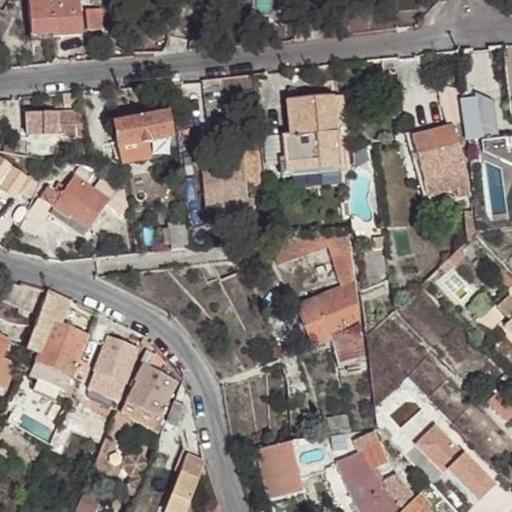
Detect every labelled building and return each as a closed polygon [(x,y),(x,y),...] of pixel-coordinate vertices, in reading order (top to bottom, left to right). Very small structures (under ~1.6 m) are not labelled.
[(26,0),(27,20),(50,19),(51,36),(80,34),(77,0),(49,2),(48,0),(26,0)] [(254,0),(255,18),(284,16),(282,0),(254,0)] [(103,30),(101,10),(86,11),(87,32),(103,30)] [(50,19),(27,20),(28,36),(51,36),(50,19)] [(256,94),(254,75),(203,80),(204,100),(256,94)] [(463,101),(459,76),(440,79),(446,105),(463,101)] [(77,93),(62,94),(63,105),(79,105),(77,93)] [(337,115),(335,99),(317,101),(317,116),(337,115)] [(317,116),(317,101),(289,104),(292,138),(285,139),(287,165),(321,162),(321,171),(342,169),(337,115),(317,116)] [(463,101),(446,105),(453,128),(455,128),(465,125),(463,101)] [(80,113),(74,114),(76,139),(85,139),(80,113)] [(74,114),(25,115),(26,138),(56,137),(76,139),(74,114)] [(118,150),(171,138),(166,115),(113,125),(118,150)] [(499,130),(483,127),(486,155),(497,162),(500,158),(511,161),(511,137),(500,139),(499,130)] [(430,200),(471,188),(455,128),(453,128),(413,139),(430,200)] [(173,153),(171,138),(118,150),(120,164),(173,153)] [(212,194),(214,210),(218,209),(219,227),(255,224),(253,199),(247,199),(246,188),(262,186),(259,152),(219,155),(222,192),(212,194)] [(206,211),(214,210),(212,194),(222,192),(219,155),(202,157),(205,191),(205,197),(206,211)] [(29,182),(27,181),(0,161),(0,190),(4,193),(15,201),(19,195),(29,182)] [(321,162),(287,165),(288,174),(321,171),(321,162)] [(94,170),(89,168),(76,165),(77,175),(90,180),(94,170)] [(90,180),(103,186),(106,176),(94,170),(90,180)] [(119,194),(126,198),(124,184),(106,176),(103,186),(119,194)] [(30,202),(39,182),(31,178),(27,181),(29,182),(19,195),(22,196),(30,202)] [(67,218),(87,232),(107,204),(72,179),(63,190),(57,186),(43,205),(49,209),(53,211),(66,221),(67,218)] [(0,217),(15,201),(4,193),(0,194),(0,217)] [(113,207),(130,220),(126,198),(119,194),(113,207)] [(27,211),(30,202),(22,196),(13,216),(23,220),(27,211)] [(23,220),(18,229),(36,240),(45,218),(27,211),(23,220)] [(81,242),(87,232),(67,218),(66,221),(53,211),(48,218),(81,242)] [(163,253),(189,250),(186,222),(165,224),(167,232),(161,232),(163,253)] [(347,235),(270,243),(267,243),(277,265),(328,249),(339,286),(352,281),(347,235)] [(207,249),(221,247),(220,240),(215,240),(214,236),(206,237),(207,249)] [(336,368),(345,367),(347,374),(362,372),(353,284),(296,308),(311,348),(329,340),(336,368)] [(511,288),(494,305),(508,320),(511,316),(511,288)] [(61,324),(71,301),(48,290),(25,351),(36,355),(27,376),(37,379),(56,387),(63,390),(85,334),(61,324)] [(508,320),(494,305),(482,316),(497,330),(508,320)] [(0,383),(9,365),(0,361),(0,355),(7,339),(0,335),(0,383)] [(136,350),(107,338),(103,348),(89,386),(113,395),(115,390),(121,392),(136,350)] [(177,382),(142,363),(133,381),(135,383),(125,402),(158,420),(177,382)] [(51,401),(56,387),(37,379),(32,393),(51,401)] [(507,421),(511,414),(511,405),(491,384),(481,395),(507,421)] [(79,392),(70,389),(66,401),(75,404),(79,392)] [(105,408),(115,413),(117,407),(107,403),(105,408)] [(173,404),(165,423),(178,428),(186,408),(173,404)] [(315,424),(317,438),(323,437),(346,433),(344,420),(315,424)] [(446,474),(477,505),(493,488),(434,429),(415,448),(444,477),(446,474)] [(344,483),(351,492),(379,475),(377,471),(386,466),(370,433),(352,443),(357,453),(336,463),(344,483)] [(323,437),(317,438),(259,450),(269,499),(304,489),(302,480),(333,468),(323,437)] [(131,439),(129,449),(148,454),(150,445),(131,439)] [(0,456),(8,462),(12,456),(0,448),(0,456)] [(177,473),(197,481),(204,464),(184,456),(177,473)] [(169,495),(188,503),(197,481),(177,473),(169,495)] [(379,475),(351,492),(363,507),(366,511),(395,511),(405,503),(415,495),(397,475),(388,483),(379,475)] [(161,511),(163,511),(184,511),(188,503),(169,495),(161,511)] [(207,510),(212,499),(203,495),(199,506),(207,510)] [(206,511),(219,511),(214,496),(212,499),(207,510),(206,511)] [(415,497),(400,511),(424,511),(427,509),(415,497)]
